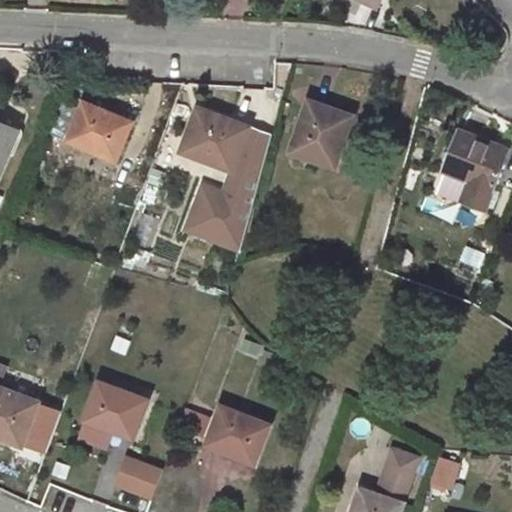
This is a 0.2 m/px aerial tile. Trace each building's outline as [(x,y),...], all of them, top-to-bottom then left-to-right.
[(381,0),(357,0),(377,9),(381,0)] [(480,46),(489,32),(467,19),(458,33),(480,46)] [(350,114),(310,100),(291,151),(335,166),(342,144),(340,143),(350,114)] [(115,114),(84,102),(68,140),(116,159),(131,124),(114,117),(115,114)] [(272,135),(199,107),(183,151),(203,158),(204,156),(233,167),(223,193),(202,185),(186,229),(216,241),(221,229),(244,238),(272,135)] [(0,170),(18,130),(0,122),(0,170)] [(509,149),(459,130),(443,171),(460,177),(469,181),(462,199),(486,208),(493,190),(509,149)] [(44,170),(36,166),(30,179),(39,182),(44,170)] [(462,199),(469,181),(460,177),(453,196),(462,199)] [(492,216),(500,193),(493,190),(486,208),(485,213),(492,216)] [(241,250),(244,238),(221,229),(216,241),(241,250)] [(477,278),(486,255),(477,251),(473,263),(466,261),(462,271),(477,278)] [(495,282),(484,278),(479,292),(489,296),(495,282)] [(278,355),(264,350),(259,363),(273,368),(278,355)] [(150,390),(118,378),(115,387),(99,381),(89,410),(95,412),(91,422),(117,431),(118,429),(136,435),(149,400),(147,399),(150,390)] [(39,401),(0,386),(0,432),(3,434),(3,437),(23,445),(39,401)] [(271,425),(221,405),(207,441),(225,448),(224,451),(250,461),(254,451),(260,453),(271,425)] [(91,422),(95,412),(89,410),(85,420),(91,422)] [(419,458),(393,449),(389,461),(415,470),(419,458)] [(256,463),(260,453),(254,451),(250,461),(256,463)] [(162,469),(129,458),(119,484),(152,495),(162,469)] [(431,462),(419,458),(415,470),(413,474),(426,478),(431,462)] [(456,464),(442,459),(434,482),(448,487),(456,464)] [(415,470),(389,461),(377,495),(362,489),(354,511),(400,511),(413,474),(415,470)]
